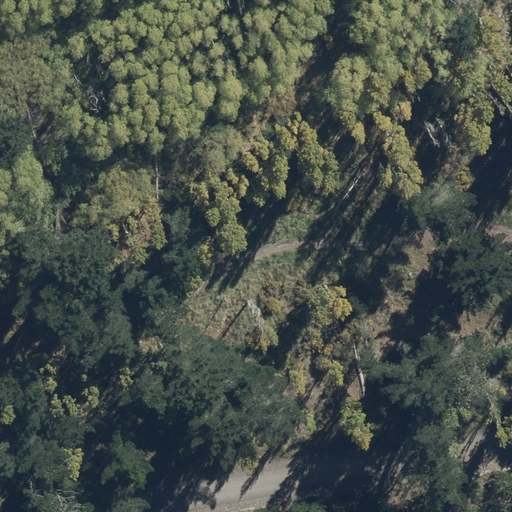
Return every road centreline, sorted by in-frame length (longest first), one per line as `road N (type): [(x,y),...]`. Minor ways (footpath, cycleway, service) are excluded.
road 1 (track): [(0,340),(79,327),(237,235),(511,237)]
road 2 (track): [(0,224),(248,125),(322,42),(337,0)]
road 3 (track): [(511,432),(110,511)]
